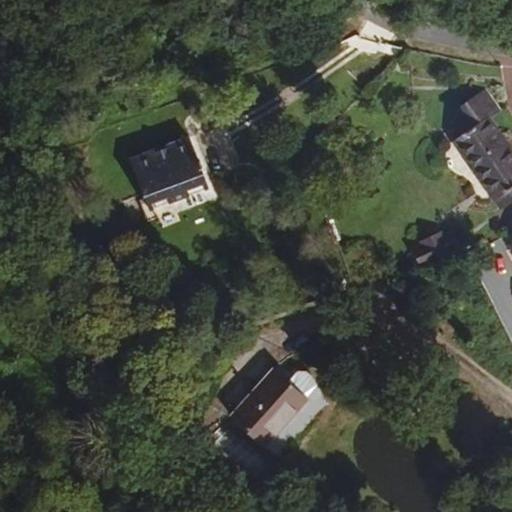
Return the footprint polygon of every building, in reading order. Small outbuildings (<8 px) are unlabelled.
[(502,117),(491,102),(483,91),(454,111),(461,122),(472,138),(491,125),(502,117)] [(511,197),(511,155),(491,125),(472,138),(457,148),(498,207),(511,197)] [(206,172),(189,127),(129,150),(146,195),(204,173),(206,172)] [(425,243),(429,251),(415,258),(422,270),(465,249),(458,236),(444,243),(440,235),(425,243)] [(469,286),(462,270),(453,274),(452,271),(432,279),(434,283),(425,287),(433,303),(435,302),(469,286)] [(278,342),(293,355),(300,347),(285,334),(278,342)] [(260,439),(307,395),(290,376),(278,363),(231,407),(260,439)] [(320,384),(302,365),(290,376),(307,395),(320,384)]
